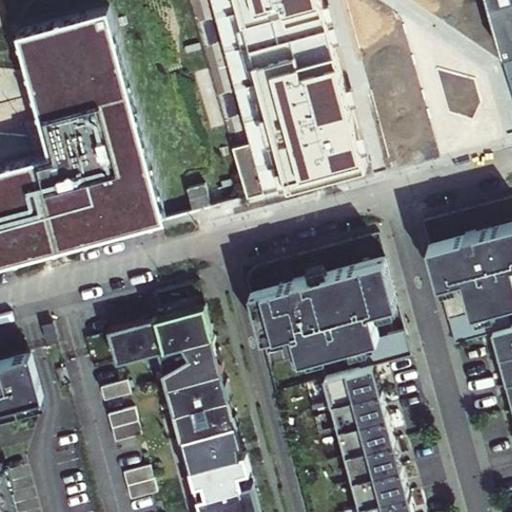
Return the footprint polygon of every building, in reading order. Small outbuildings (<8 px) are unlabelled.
[(0,259),(162,211),(100,0),(9,28),(22,71),(39,127),(45,147),(0,161),(0,259)] [(209,0),(247,129),(230,134),(244,183),(363,148),(349,101),(319,0),(209,0)] [(511,0),(488,0),(504,59),(511,89),(511,0)] [(199,177),(184,181),(189,201),(205,197),(199,177)] [(511,203),(475,214),(426,229),(455,327),(481,319),(477,301),(466,304),(465,298),(511,283),(511,203)] [(306,265),(248,282),(262,329),(264,328),(266,334),(281,329),(280,323),(288,321),(296,348),(379,323),(371,295),(379,293),(380,299),(396,295),(394,289),(396,288),(383,242),(323,260),(321,254),(312,257),(304,259),(306,265)] [(143,312),(109,322),(119,354),(160,342),(210,511),(271,511),(266,495),(259,470),(250,442),(245,423),(233,384),(223,351),(217,330),(206,293),(143,312)] [(412,340),(405,316),(387,321),(389,327),(380,330),(386,348),(412,340)] [(52,317),(43,320),(48,338),(58,335),(52,317)] [(511,328),(498,333),(502,348),(510,372),(511,379),(511,328)] [(33,347),(0,356),(0,413),(48,399),(33,347)] [(380,368),(330,382),(369,511),(423,511),(423,510),(416,485),(407,458),(400,434),(392,408),(384,382),(380,368)] [(128,371),(102,379),(106,392),(132,384),(128,371)] [(136,398),(110,406),(118,432),(144,425),(136,398)] [(153,456),(127,463),(134,490),(161,483),(153,456)] [(4,460),(0,461),(0,511),(27,511),(24,501),(16,504),(4,460)]
